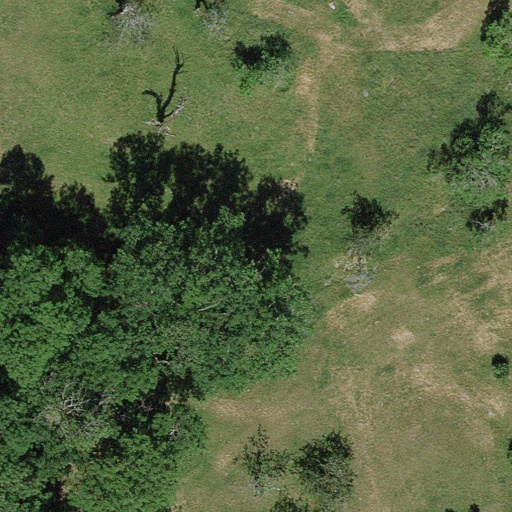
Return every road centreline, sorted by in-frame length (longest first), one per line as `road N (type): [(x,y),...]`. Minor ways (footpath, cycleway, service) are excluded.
road 1 (motorway): [(297,0),(193,251),(98,511)]
road 2 (motorway): [(440,511),(511,310)]
